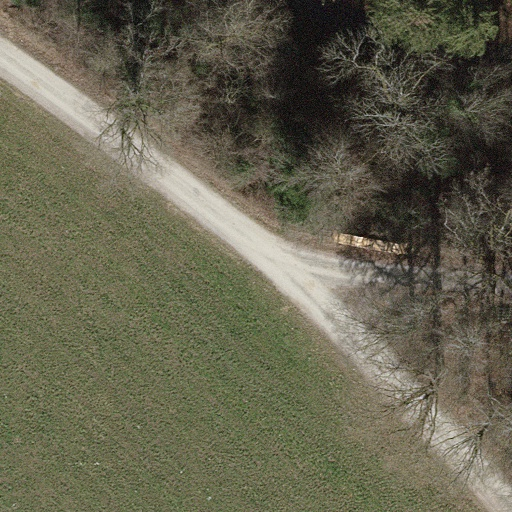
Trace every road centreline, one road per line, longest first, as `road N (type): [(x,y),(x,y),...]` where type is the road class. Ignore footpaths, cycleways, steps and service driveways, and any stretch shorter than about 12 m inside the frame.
road 1 (track): [(281,262),(0,56)]
road 2 (track): [(509,511),(281,262)]
road 3 (track): [(281,262),(511,301)]
